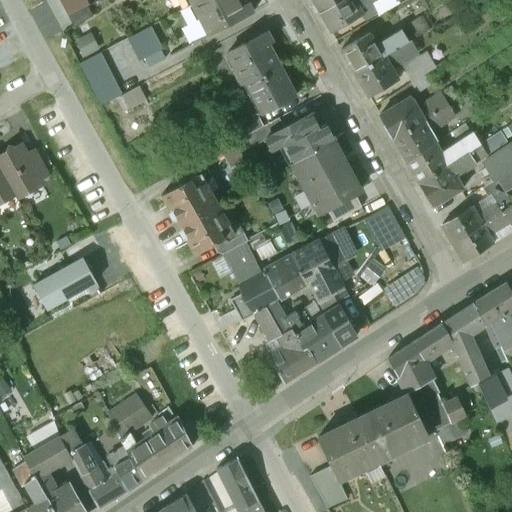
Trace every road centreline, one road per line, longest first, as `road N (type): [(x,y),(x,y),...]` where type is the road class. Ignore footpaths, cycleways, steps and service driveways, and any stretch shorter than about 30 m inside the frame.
road 1 (residential): [(58,83),(253,429)]
road 2 (residential): [(288,0),(465,295)]
road 3 (tertiary): [(253,429),(465,295)]
road 4 (tertiary): [(124,511),(253,429)]
